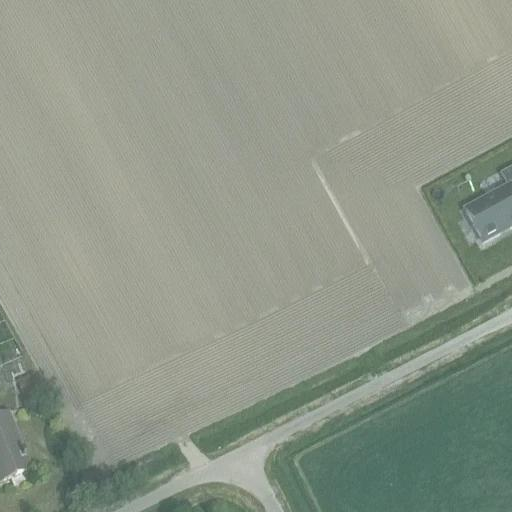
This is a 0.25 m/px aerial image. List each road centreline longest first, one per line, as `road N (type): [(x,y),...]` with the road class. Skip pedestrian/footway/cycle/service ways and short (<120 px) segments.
road 1 (unclassified): [(244,457),(511,320)]
road 2 (unclassified): [(129,511),(244,457)]
